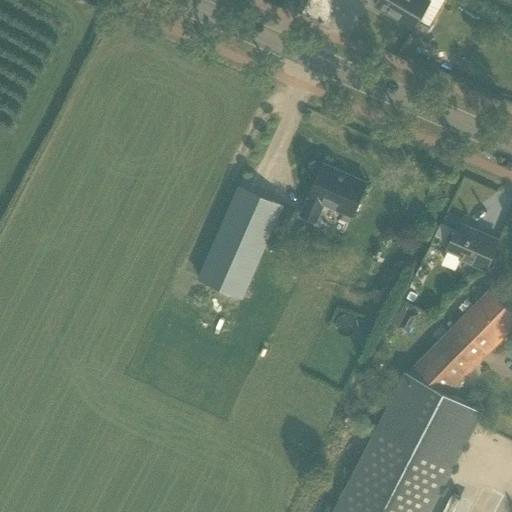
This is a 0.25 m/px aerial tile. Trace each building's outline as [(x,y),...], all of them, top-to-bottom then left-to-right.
[(378,0),(375,6),(414,28),(430,1),(430,0),(378,0)] [(367,183),(323,164),(300,215),(318,222),(326,204),(352,216),(367,183)] [(207,260),(199,279),(243,298),(251,279),(283,205),(239,186),(207,260)] [(498,241),(459,223),(444,259),(458,265),(461,258),(486,269),(498,241)] [(511,313),(490,292),(410,374),(406,372),(333,511),(430,511),(483,411),(447,393),(511,326),(511,313)] [(408,333),(418,315),(409,309),(398,327),(408,333)]
